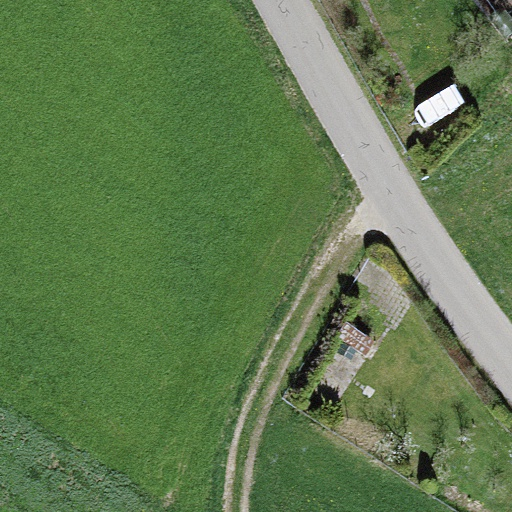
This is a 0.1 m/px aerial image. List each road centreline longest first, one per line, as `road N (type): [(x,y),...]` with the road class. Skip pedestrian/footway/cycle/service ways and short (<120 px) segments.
road 1 (unclassified): [(280,0),(388,201),(511,391)]
road 2 (track): [(388,201),(338,247),(272,353),(240,422),(228,511)]
